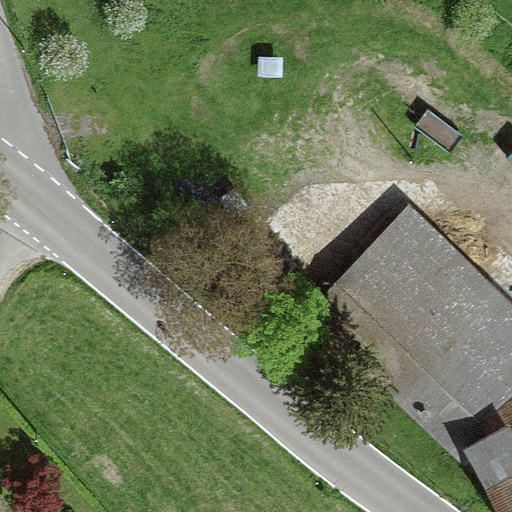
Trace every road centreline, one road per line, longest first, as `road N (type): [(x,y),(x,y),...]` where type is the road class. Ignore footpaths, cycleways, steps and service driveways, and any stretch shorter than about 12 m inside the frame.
road 1 (tertiary): [(12,194),(417,511)]
road 2 (unclassified): [(12,194),(0,61)]
